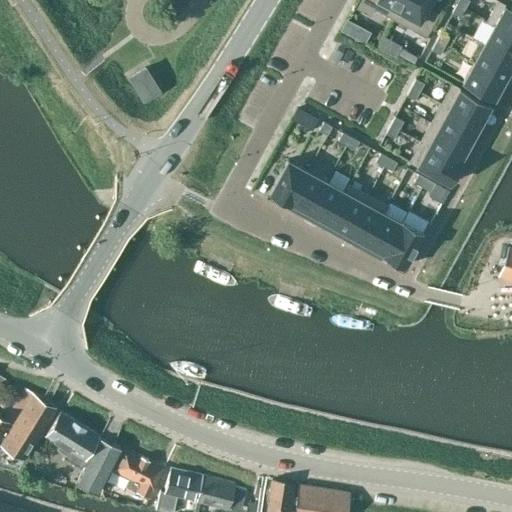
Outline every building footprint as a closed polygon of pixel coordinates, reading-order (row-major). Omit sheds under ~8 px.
[(393,18),(402,0),(361,0),(357,7),(370,14),(374,7),(393,18)] [(402,0),(393,18),(425,35),(436,13),(426,7),(429,0),(402,0)] [(497,0),(486,20),(493,24),(494,23),(511,33),(511,8),(497,0)] [(460,16),(465,8),(456,3),(451,11),(460,16)] [(347,21),(342,30),(353,36),(358,27),(347,21)] [(483,42),(511,58),(511,33),(494,23),(493,24),(483,42)] [(435,41),(444,45),(449,37),(440,32),(435,41)] [(439,54),(444,45),(435,41),(431,49),(439,54)] [(511,58),(483,42),(473,61),(504,79),(511,64),(511,58)] [(414,63),(418,57),(402,48),(399,54),(414,63)] [(493,98),(504,79),(473,61),(462,81),(493,98)] [(159,91),(158,90),(144,66),(128,76),(144,100),(159,91)] [(415,78),(410,86),(419,91),(424,82),(415,78)] [(441,102),(479,124),(490,104),(452,82),(441,102)] [(419,91),(410,86),(406,94),(414,99),(419,91)] [(469,143),(479,124),(441,102),(431,121),(469,143)] [(304,112),(296,108),(291,117),(299,121),(304,112)] [(390,124),(398,129),(403,120),(394,116),(390,124)] [(318,129),(327,134),(331,125),(323,121),(318,129)] [(420,140),(460,163),(460,162),(459,161),(469,143),(431,121),(420,140)] [(394,137),(398,129),(390,124),(385,132),(394,137)] [(345,144),(350,136),(342,131),(337,140),(345,144)] [(358,140),(350,136),(345,144),(354,149),(358,140)] [(449,182),(460,163),(420,140),(410,160),(449,182)] [(383,165),(388,157),(380,152),(375,160),(383,165)] [(388,157),(383,165),(392,170),(396,161),(388,157)] [(269,192),(289,203),(307,170),(287,159),(269,192)] [(308,212),(326,180),(307,170),(289,203),(290,203),(290,202),(308,212)] [(413,181),(421,186),(426,177),(418,173),(413,181)] [(426,177),(421,186),(445,199),(449,190),(434,182),(426,177)] [(344,190),(326,180),(308,212),(327,222),(336,207),(345,191),(344,190)] [(346,233),(368,194),(348,183),(344,190),(345,191),(336,207),(327,222),(346,233)] [(383,211),(383,212),(387,205),(368,194),(346,233),(365,243),(383,211)] [(401,221),(383,212),(383,211),(365,243),(383,253),(383,254),(384,255),(402,221),(401,220),(401,221)] [(402,221),(384,255),(403,265),(422,232),(402,221)] [(511,246),(508,245),(497,273),(511,278),(511,246)] [(57,407),(42,398),(33,393),(28,400),(20,395),(6,419),(0,414),(0,445),(4,447),(24,459),(57,407)] [(0,400),(0,404),(7,409),(12,400),(4,395),(0,400)] [(120,446),(101,434),(61,411),(46,435),(61,443),(58,449),(86,464),(77,482),(96,492),(120,446)] [(153,487),(164,467),(124,446),(112,469),(130,479),(126,486),(148,498),(149,496),(157,498),(159,490),(158,490),(158,489),(153,487)] [(195,500),(202,475),(170,467),(164,491),(159,490),(157,498),(154,510),(164,511),(172,511),(176,495),(195,500)] [(227,508),(233,486),(233,484),(203,475),(197,500),(227,508)] [(293,511),(345,511),(349,489),(298,482),(297,494),(292,493),(294,482),(270,478),(265,511),(271,511),(288,511),(290,501),(295,502),(293,511)] [(240,508),(245,490),(233,486),(227,508),(232,510),(233,506),(240,508)] [(247,502),(245,511),(255,511),(256,504),(251,503),(247,502)]
